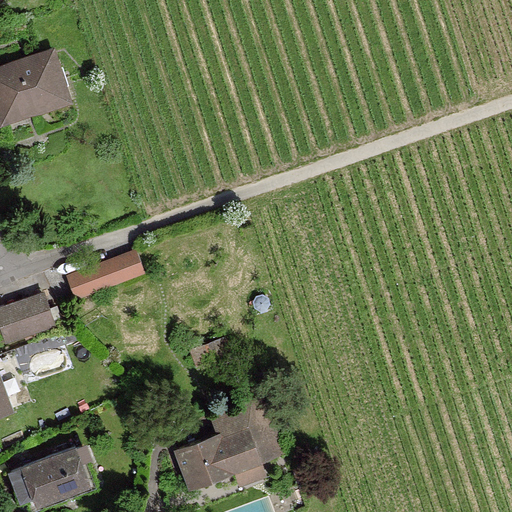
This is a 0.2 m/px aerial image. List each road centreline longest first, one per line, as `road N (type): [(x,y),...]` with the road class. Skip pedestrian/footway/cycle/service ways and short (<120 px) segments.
road 1 (track): [(130,236),(511,105)]
road 2 (residential): [(5,279),(130,236)]
